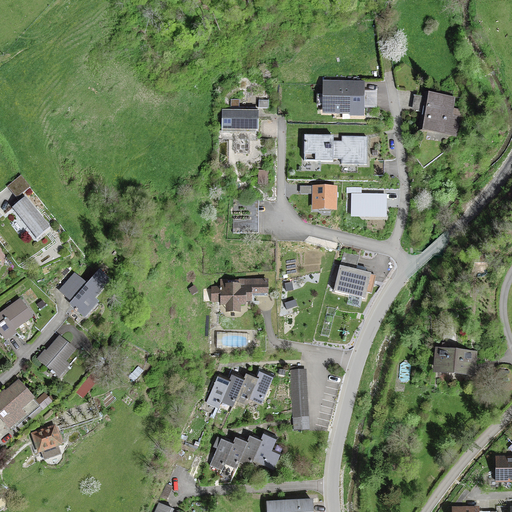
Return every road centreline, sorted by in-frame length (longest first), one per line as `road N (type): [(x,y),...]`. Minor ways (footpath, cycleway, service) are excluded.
road 1 (tertiary): [(406,269),(361,359),(334,464),(334,511)]
road 2 (residential): [(393,248),(281,226),(281,130)]
road 3 (residential): [(393,248),(404,180),(388,73)]
road 4 (tertiary): [(511,161),(456,227),(406,269)]
road 5 (residential): [(425,511),(511,410)]
